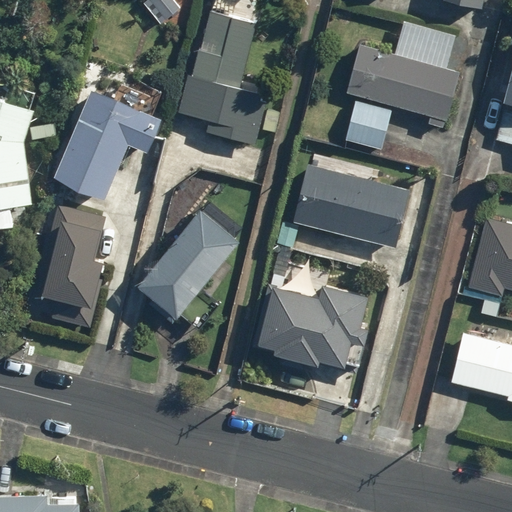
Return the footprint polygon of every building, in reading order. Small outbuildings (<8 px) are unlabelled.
[(184,6),(179,0),(141,0),(160,25),(184,6)] [(248,0),(197,0),(168,91),(247,117),(263,68),(230,58),(248,0)] [(309,0),(314,6),(330,10),(332,0),(309,0)] [(356,42),(345,91),(450,115),(461,67),(356,42)] [(95,82),(54,173),(106,196),(131,140),(151,149),(166,113),(95,82)] [(0,202),(34,199),(28,136),(38,107),(0,95),(0,202)] [(350,97),(341,136),(386,146),(395,108),(350,97)] [(304,162),(290,221),(398,247),(412,187),(304,162)] [(485,184),(462,178),(400,419),(422,425),(485,184)] [(204,204),(142,280),(181,312),(243,236),(204,204)] [(106,217),(58,206),(54,224),(47,223),(31,294),(88,307),(98,264),(91,262),(97,235),(106,217)] [(511,225),(488,218),(468,282),(498,295),(503,283),(511,285),(511,225)] [(300,226),(285,222),(272,269),(287,273),(300,226)] [(367,295),(322,283),(318,297),(266,283),(249,348),(313,365),(315,357),(342,364),(348,342),(362,346),(367,326),(359,324),(367,295)] [(511,342),(460,331),(449,379),(508,392),(507,398),(511,398),(511,342)] [(0,511),(82,511),(83,499),(50,500),(50,488),(0,489),(0,511)]
